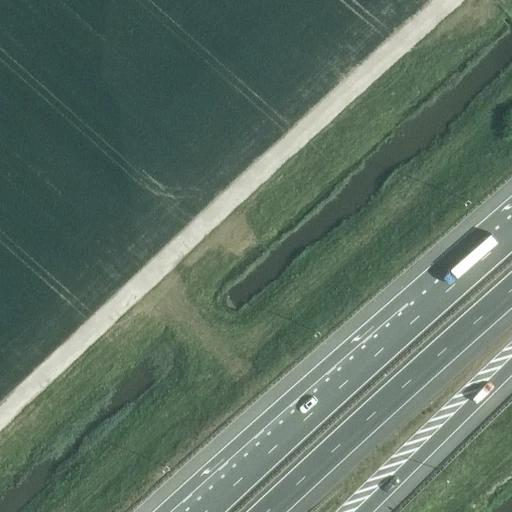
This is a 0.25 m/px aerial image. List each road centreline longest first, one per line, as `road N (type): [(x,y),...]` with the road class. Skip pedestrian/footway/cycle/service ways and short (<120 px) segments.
road 1 (motorway): [(511,233),(205,511)]
road 2 (motorway): [(266,511),(511,290)]
road 3 (motorway): [(367,511),(511,366)]
